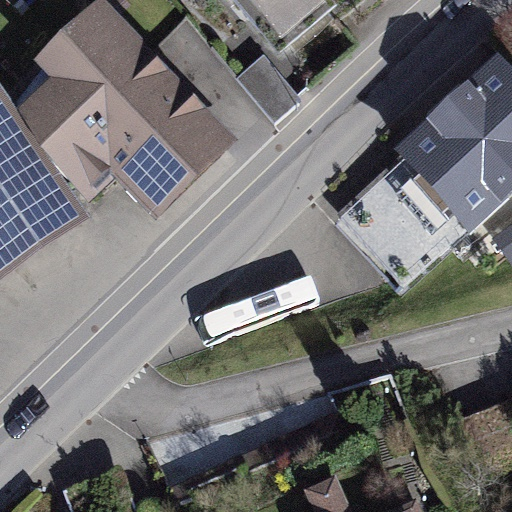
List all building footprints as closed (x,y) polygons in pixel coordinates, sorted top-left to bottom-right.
[(236,136),(109,0),(94,0),(35,56),(52,74),(18,105),(89,200),(117,176),(161,216),(236,136)] [(240,0),(276,41),(323,0),(240,0)] [(471,233),(511,195),(511,66),(499,52),(398,145),(404,151),(337,213),(405,286),(467,229),(471,233)] [(0,80),(0,279),(93,217),(0,80)] [(511,225),(493,240),(511,263),(511,225)] [(138,511),(124,470),(65,491),(72,511),(138,511)] [(423,511),(417,499),(386,511),(351,511),(336,476),(308,489),(318,511),(423,511)]
